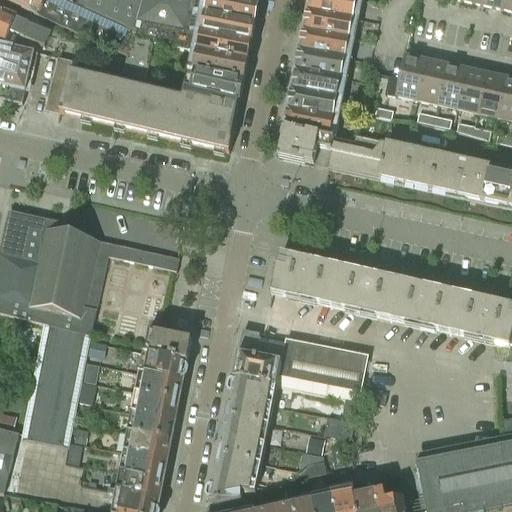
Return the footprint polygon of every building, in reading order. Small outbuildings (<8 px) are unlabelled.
[(0,0),(36,16),(42,0),(0,0)] [(137,24),(143,0),(80,0),(77,8),(69,4),(60,0),(42,0),(36,16),(126,59),(131,42),(132,35),(137,24)] [(143,0),(137,24),(184,33),(187,15),(190,0),(143,0)] [(259,9),(212,0),(190,0),(187,15),(206,19),(255,28),(259,9)] [(260,0),(212,0),(259,9),(260,0)] [(356,1),(351,0),(309,0),(303,32),(349,40),(356,1)] [(481,0),(460,0),(460,4),(480,8),(481,0)] [(502,0),(481,0),(480,8),(500,13),(502,0)] [(511,0),(502,0),(500,13),(511,15),(511,0)] [(50,34),(0,13),(0,45),(12,50),(17,38),(45,49),(50,34)] [(202,36),(206,19),(187,15),(184,33),(202,36)] [(255,28),(206,19),(202,36),(251,46),(255,28)] [(202,36),(184,33),(137,24),(132,35),(131,42),(161,48),(163,48),(176,51),(192,54),(193,54),(248,65),(251,46),(202,36)] [(349,40),(303,32),(299,51),(345,60),(349,40)] [(160,68),(163,48),(161,48),(131,42),(126,59),(126,61),(160,68)] [(0,48),(0,67),(30,74),(34,57),(0,48)] [(345,60),(299,51),(295,71),(341,80),(345,60)] [(248,65),(193,54),(192,54),(188,74),(243,85),(248,65)] [(406,59),(400,82),(396,100),(417,104),(426,63),(406,59)] [(145,83),(148,71),(159,73),(160,68),(126,61),(122,78),(145,83)] [(61,116),(72,66),(57,62),(45,113),(61,117),(61,116)] [(446,68),(426,63),(417,104),(437,109),(446,68)] [(239,107),(239,106),(185,92),(184,92),(145,83),(122,78),(72,66),(61,116),(229,156),(239,107)] [(30,74),(0,67),(0,102),(22,108),(30,74)] [(466,72),(446,68),(437,109),(457,113),(466,72)] [(341,80),(295,71),(292,91),(337,100),(341,80)] [(486,76),(466,72),(457,113),(477,118),(486,76)] [(243,85),(188,74),(184,92),(185,92),(239,106),(243,85)] [(506,81),(486,76),(477,118),(497,122),(506,81)] [(511,82),(506,81),(497,122),(511,125),(511,82)] [(337,100),(292,91),(288,110),(334,119),(337,100)] [(330,138),(334,119),(288,110),(283,133),(330,138)] [(376,111),(374,120),(391,123),(393,114),(376,111)] [(419,116),(417,125),(433,129),(435,120),(419,116)] [(451,123),(435,120),(433,129),(449,132),(451,123)] [(459,126),(456,135),(472,139),(475,131),(459,126)] [(491,136),(475,131),(472,139),(489,144),(491,136)] [(511,174),(356,140),(356,144),(330,139),(330,138),(283,133),(285,133),(279,159),(313,166),(317,150),(332,154),(327,172),(511,212),(511,174)] [(511,140),(498,137),(496,146),(511,150),(511,149),(511,140)] [(179,263),(62,237),(64,226),(9,214),(0,255),(0,317),(44,329),(91,341),(108,260),(177,275),(179,263)] [(331,310),(340,271),(280,258),(271,297),(331,310)] [(389,323),(398,284),(340,271),(331,310),(389,323)] [(448,337),(457,297),(398,284),(389,323),(448,337)] [(507,350),(511,326),(511,309),(457,297),(448,337),(507,350)] [(164,339),(166,328),(151,325),(144,357),(187,366),(192,344),(164,339)] [(511,326),(507,350),(511,351),(511,349),(511,449),(417,470),(425,511),(483,511),(511,506),(511,326)] [(91,341),(44,329),(22,442),(69,451),(91,341)] [(243,334),(233,381),(277,389),(359,405),(368,359),(243,334)] [(187,366),(144,357),(140,379),(183,388),(187,366)] [(183,388),(140,379),(136,399),(179,408),(183,388)] [(277,389),(233,381),(232,385),(229,387),(228,394),(230,397),(229,402),(273,410),(277,389)] [(179,408),(136,399),(132,418),(175,427),(179,408)] [(273,410),(229,402),(225,421),(269,430),(273,410)] [(0,432),(12,436),(16,420),(0,414),(0,432)] [(175,427),(132,418),(128,438),(171,447),(175,427)] [(269,430),(225,421),(222,439),(266,447),(269,430)] [(500,422),(501,442),(511,441),(511,429),(511,422),(500,422)] [(0,497),(4,498),(19,438),(0,433),(0,497)] [(171,447),(128,438),(124,457),(168,466),(171,447)] [(266,447),(222,439),(218,458),(262,467),(266,447)] [(71,448),(67,466),(80,469),(83,450),(71,448)] [(350,471),(348,452),(332,454),(334,472),(350,471)] [(168,466),(124,457),(121,477),(164,486),(168,466)] [(262,467),(218,458),(214,477),(258,486),(262,467)] [(160,504),(164,486),(121,477),(117,496),(160,504)] [(258,486),(214,477),(211,490),(208,492),(207,500),(209,503),(208,506),(218,508),(242,502),(243,493),(256,496),(258,486)] [(299,495),(297,481),(290,486),(292,496),(299,495)] [(405,511),(404,505),(403,501),(387,504),(386,496),(384,497),(381,482),(374,483),(376,498),(379,511),(405,511)] [(352,493),(332,497),(335,511),(355,511),(353,504),(354,503),(352,493)] [(158,511),(160,504),(117,496),(107,494),(105,501),(115,503),(113,511),(158,511)] [(335,511),(332,497),(313,501),(315,511),(335,511)] [(379,511),(376,498),(368,500),(354,503),(353,504),(355,511),(379,511)] [(315,511),(313,501),(294,505),(295,511),(315,511)]
